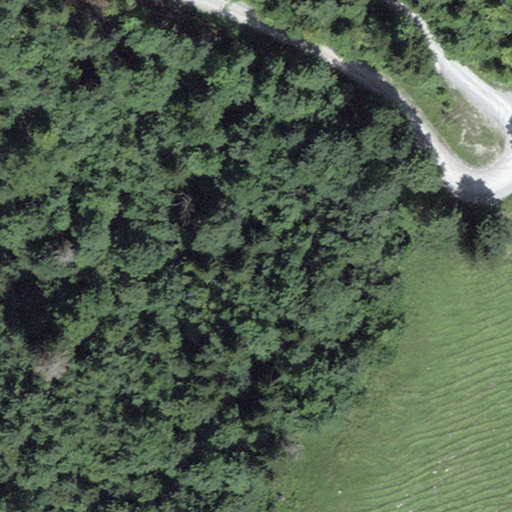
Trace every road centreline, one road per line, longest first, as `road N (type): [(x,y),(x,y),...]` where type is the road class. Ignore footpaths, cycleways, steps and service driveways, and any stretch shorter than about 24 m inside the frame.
road 1 (track): [(181,0),(379,95),(466,173),(494,190),(511,189)]
road 2 (track): [(511,121),(400,0)]
